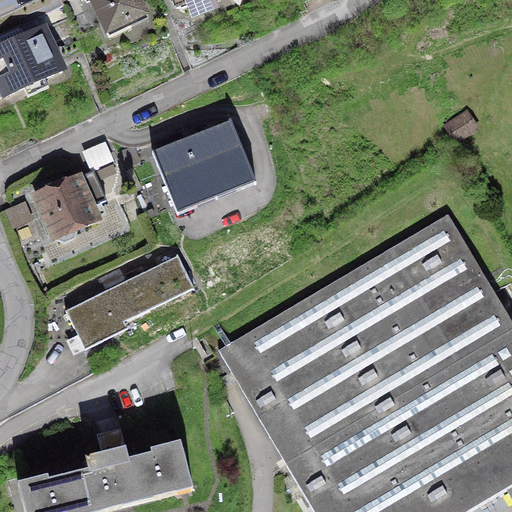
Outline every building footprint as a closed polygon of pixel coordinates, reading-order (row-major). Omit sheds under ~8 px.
[(91,0),(109,38),(131,28),(129,23),(145,15),(138,0),(91,0)] [(185,0),(192,15),(216,5),(213,0),(185,0)] [(0,49),(0,82),(6,96),(61,71),(43,31),(0,49)] [(0,115),(0,150),(34,135),(20,106),(0,115)] [(445,126),(456,142),(468,134),(461,123),(470,118),(466,112),(445,126)] [(174,208),(252,177),(231,124),(154,156),(174,208)] [(36,196),(55,240),(64,243),(73,239),(76,231),(97,222),(91,208),(106,201),(93,172),(36,196)] [(280,469),(286,465),(313,511),(468,511),(511,486),(511,324),(448,216),(219,352),(282,459),(276,462),(280,469)] [(124,323),(193,289),(178,257),(66,312),(85,351),(127,330),(124,323)] [(122,437),(99,443),(102,456),(52,468),(56,480),(48,481),(47,478),(19,485),(25,511),(105,511),(122,508),(119,496),(134,493),(135,499),(152,495),(154,500),(175,495),(174,489),(191,485),(180,444),(151,452),(152,455),(144,457),(142,446),(125,450),(122,437)]
